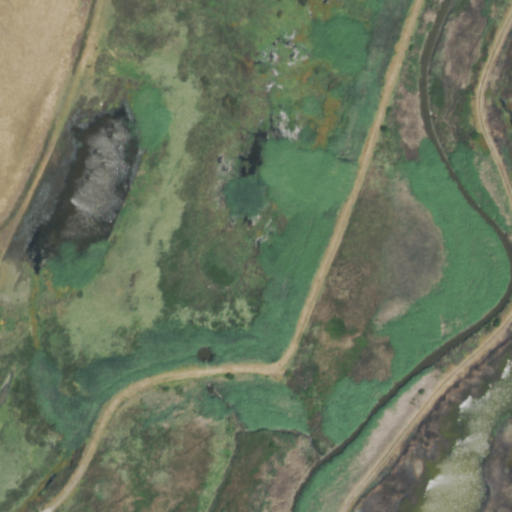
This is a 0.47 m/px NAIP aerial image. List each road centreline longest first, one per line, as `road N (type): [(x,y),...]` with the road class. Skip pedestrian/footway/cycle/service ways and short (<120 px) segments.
road 1 (track): [(50,511),(75,485),(120,398),(170,378),(285,365),(422,0)]
road 2 (residential): [(347,511),(422,412),(511,326),(511,193),(483,106),(511,24)]
